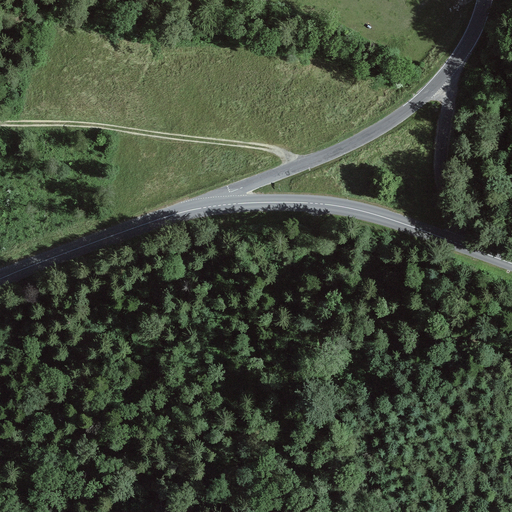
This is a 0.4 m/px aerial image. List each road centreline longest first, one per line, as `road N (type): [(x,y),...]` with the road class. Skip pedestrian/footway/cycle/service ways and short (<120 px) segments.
road 1 (track): [(0,122),(122,128),(270,149),(302,164)]
road 2 (tertiary): [(209,206),(371,133),(447,72)]
road 3 (tertiary): [(209,206),(332,205),(455,242)]
road 4 (tertiary): [(0,279),(209,206)]
road 5 (tertiary): [(447,72),(440,173),(455,242)]
